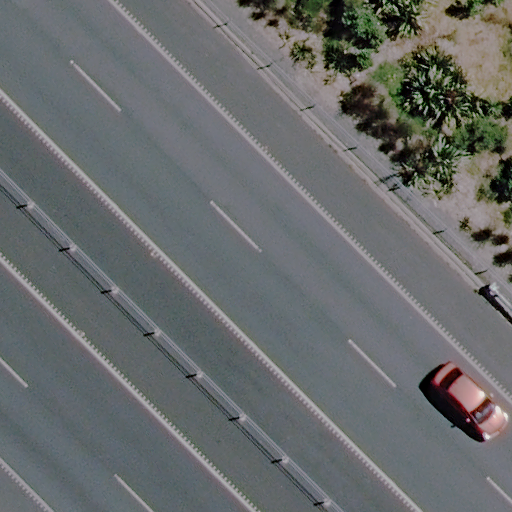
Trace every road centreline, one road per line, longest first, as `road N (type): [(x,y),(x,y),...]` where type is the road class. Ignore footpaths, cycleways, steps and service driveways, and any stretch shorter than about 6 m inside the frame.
road 1 (motorway): [(66,0),(511,454)]
road 2 (motorway): [(209,511),(0,291)]
